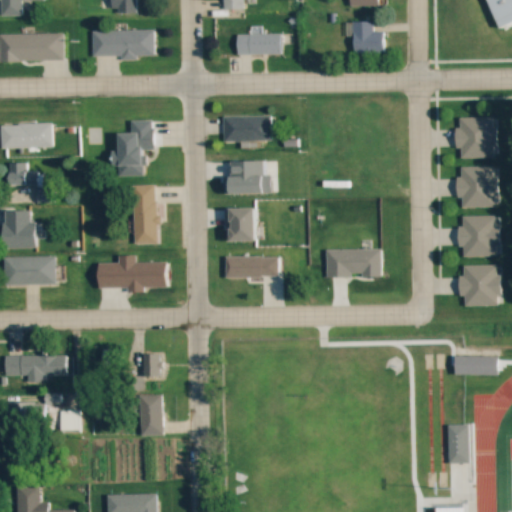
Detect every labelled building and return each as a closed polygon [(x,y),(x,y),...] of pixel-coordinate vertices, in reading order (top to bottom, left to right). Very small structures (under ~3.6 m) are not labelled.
[(23,16),(23,0),(45,0),(44,0),(0,0),(1,16),(23,16)] [(113,0),(114,14),(138,14),(137,0),(113,0)] [(223,0),(223,10),(243,10),(243,0),(223,0)] [(375,22),(348,22),(348,34),(353,34),(353,54),(385,54),(385,31),(375,31),(375,22)] [(155,30),(93,31),(94,58),(155,57),(155,30)] [(50,59),(50,31),(7,32),(7,60),(50,59)] [(237,34),(237,54),(282,54),(282,34),(237,34)] [(224,117),(224,143),(273,143),(273,117),(224,117)] [(497,118),(457,118),(457,149),(460,149),(460,158),(497,158),(497,118)] [(146,176),(145,151),(155,151),(155,121),(133,122),(133,134),(119,134),(120,177),(146,176)] [(53,125),(2,125),(2,148),(53,148),(53,125)] [(28,164),(9,164),(9,185),(42,185),(42,172),(28,172),(28,164)] [(356,166),(356,193),(375,193),(375,166),(356,166)] [(272,167),(226,167),(226,189),(272,189),(272,167)] [(498,207),(498,167),(458,167),(459,207),(498,207)] [(135,186),(135,244),(158,244),(158,186),(135,186)] [(54,203),(54,188),(37,188),(37,203),(54,203)] [(70,211),(37,211),(37,222),(70,222),(70,211)] [(500,255),(500,216),(461,216),(461,256),(500,255)] [(36,223),(6,223),(6,247),(36,247),(36,223)] [(6,256),(6,285),(56,285),(56,256),(6,256)] [(279,256),(226,256),(226,278),(279,278),(279,256)] [(501,306),(501,265),(461,265),(461,306),(501,306)] [(163,355),(144,355),(144,377),(163,377),(163,355)] [(67,356),(6,356),(6,376),(28,376),(28,382),(47,382),(47,375),(67,375),(67,356)] [(141,435),(163,435),(163,395),(141,395),(141,435)] [(12,403),(12,428),(53,428),(53,403),(12,403)] [(62,410),(62,431),(78,431),(78,410),(62,410)] [(469,425),(449,425),(449,462),(470,462),(469,425)] [(455,511),(471,511),(472,477),(456,477),(455,511)] [(17,486),(17,511),(40,511),(40,486),(17,486)] [(107,494),(106,511),(157,511),(157,494),(107,494)]
